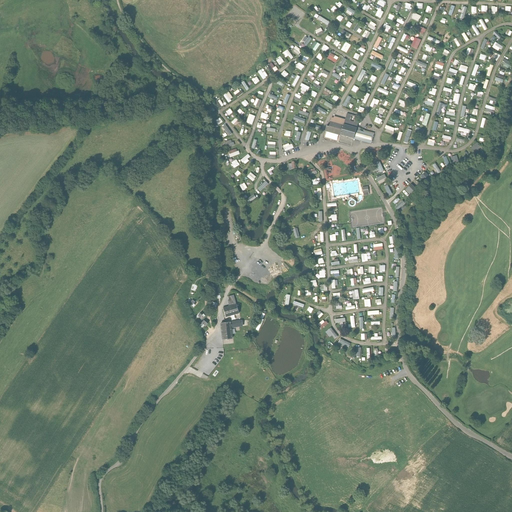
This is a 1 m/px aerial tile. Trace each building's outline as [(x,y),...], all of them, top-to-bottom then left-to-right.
[(350,6),(346,11),(353,16),(356,12),(350,6)] [(381,18),(385,11),(379,8),(376,15),(381,18)] [(412,18),(420,21),(422,15),(414,12),(412,18)] [(320,15),(318,19),(329,25),(331,22),(320,15)] [(483,18),(480,20),(486,30),(489,29),(483,18)] [(369,26),(374,29),(378,24),(372,21),(369,26)] [(437,28),(435,31),(440,33),(443,27),(436,24),(435,27),(437,28)] [(472,26),(478,35),(481,33),(475,24),(472,26)] [(424,35),(427,29),(418,25),(416,31),(424,35)] [(319,36),(325,33),(322,27),(316,30),(319,36)] [(363,36),(368,38),(372,32),(366,29),(363,36)] [(405,42),(406,39),(409,40),(411,35),(405,33),(401,41),(405,42)] [(310,36),(305,44),(308,46),(313,38),(310,36)] [(378,48),(384,38),(380,36),(374,46),(378,48)] [(391,42),(389,48),(392,49),(397,39),(391,36),(389,41),(391,42)] [(460,36),(455,39),(458,47),(464,44),(460,36)] [(418,49),(422,39),(416,37),(412,46),(418,49)] [(490,43),(487,41),(488,39),(486,38),(482,46),(488,48),(490,43)] [(312,48),(317,51),(318,50),(321,44),(316,41),(312,48)] [(348,53),(352,44),(346,41),(342,50),(348,53)] [(366,53),(367,49),(365,48),(367,45),(361,43),(358,50),(366,53)] [(502,51),(504,45),(495,43),(493,49),(502,51)] [(469,47),(467,54),(472,56),(475,50),(469,47)] [(290,56),(292,59),(294,57),(289,49),(283,52),(287,58),(290,56)] [(373,50),(371,55),(383,59),(384,55),(373,50)] [(331,52),(328,58),(337,62),(339,57),(331,52)] [(511,61),(505,57),(503,61),(505,62),(504,65),(510,68),(511,64),(511,61)] [(392,70),(397,59),(394,58),(389,68),(392,70)] [(416,64),(424,67),(424,68),(426,69),(428,64),(418,60),(416,64)] [(443,69),(445,63),(438,60),(436,66),(443,69)] [(273,73),(277,70),(272,62),(268,66),(273,73)] [(356,69),(353,67),(354,65),(350,62),(347,67),(354,72),(356,69)] [(462,64),(460,70),(467,73),(469,67),(462,64)] [(269,76),(266,71),(264,72),(262,69),(259,71),(264,79),(269,76)] [(358,80),(362,82),(367,71),(363,69),(358,80)] [(387,73),(381,83),(385,85),(390,75),(387,73)] [(440,83),(442,77),(435,74),(433,79),(440,83)] [(316,81),(313,85),(319,89),(322,85),(316,81)] [(302,89),(308,92),(311,87),(302,83),(301,86),(303,87),(302,89)] [(378,90),(388,95),(390,91),(380,86),(378,90)] [(323,93),(329,96),(332,91),(326,88),(323,93)] [(240,89),(235,92),(237,97),(243,94),(240,89)] [(405,89),(403,93),(406,94),(405,97),(410,99),(413,93),(405,89)] [(228,101),(234,99),(230,91),(224,94),(228,101)] [(349,95),(343,105),(347,107),(353,97),(349,95)] [(374,107),(375,103),(378,105),(380,100),(375,97),(371,106),(374,107)] [(254,104),(260,107),(263,100),(257,98),(254,104)] [(220,108),(225,105),(221,99),(216,102),(220,108)] [(401,99),(399,102),(402,103),(400,105),(406,108),(408,102),(401,99)] [(325,104),(332,109),(335,105),(327,100),(325,104)] [(493,112),(493,110),(496,110),(497,107),(487,104),(486,107),(488,108),(487,111),(493,112)] [(318,106),(316,109),(326,114),(328,111),(318,106)] [(247,122),(253,125),(256,115),(250,113),(247,122)] [(276,114),(274,120),(280,123),(282,117),(276,114)] [(329,126),(326,126),(325,131),(340,136),(340,135),(370,144),(373,135),(356,130),(358,123),(344,119),(334,116),(333,118),(332,117),(329,126)] [(237,117),(232,121),(236,126),(240,122),(237,117)] [(305,125),(307,120),(300,117),(298,123),(305,125)] [(226,124),(223,127),(230,136),(233,133),(226,124)] [(268,124),(267,131),(276,132),(277,128),(271,127),(271,124),(268,124)] [(387,125),(385,131),(394,134),(396,127),(387,125)] [(408,129),(404,142),(409,143),(413,130),(408,129)] [(435,146),(436,140),(429,138),(428,144),(435,146)] [(227,148),(234,145),(233,139),(225,142),(227,148)] [(477,153),(482,147),(477,142),(472,148),(477,153)] [(241,154),(240,150),(238,151),(237,149),(229,151),(231,158),(241,154)] [(249,159),(251,156),(249,153),(242,159),(246,164),(250,160),(249,159)] [(234,165),(231,166),(233,169),(240,165),(237,160),(232,163),(234,165)] [(376,162),(381,172),(385,170),(380,160),(376,162)] [(438,174),(442,172),(436,162),(433,164),(438,174)] [(421,176),(426,181),(431,177),(426,171),(421,176)] [(256,178),(251,173),(248,176),(254,181),(256,178)] [(384,174),(377,177),(380,184),(387,181),(384,174)] [(258,188),(261,191),(269,183),(266,180),(258,188)] [(406,189),(410,193),(416,186),(411,183),(406,189)] [(390,195),(393,193),(389,184),(385,186),(390,195)] [(247,199),(250,202),(257,197),(255,194),(247,199)] [(403,200),(395,206),(398,209),(405,203),(403,200)] [(307,236),(297,240),(299,246),(309,242),(307,236)] [(230,306),(237,304),(234,296),(229,297),(230,300),(228,301),(230,306)] [(223,308),(226,317),(239,314),(237,304),(230,306),(223,308)] [(311,315),(315,309),(309,306),(306,313),(311,315)] [(329,323),(327,320),(325,321),(324,319),(318,324),(322,328),(329,323)] [(242,320),(220,323),(221,330),(222,340),(232,339),(231,328),(243,326),(242,320)] [(332,327),(326,331),(330,337),(333,335),(335,338),(338,336),(332,327)] [(350,347),(351,343),(341,338),(339,342),(350,347)]
